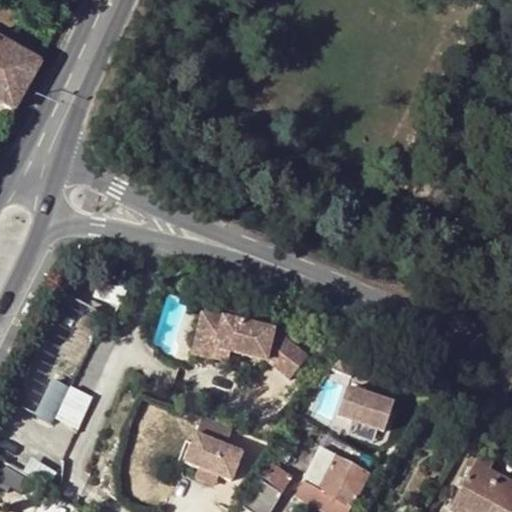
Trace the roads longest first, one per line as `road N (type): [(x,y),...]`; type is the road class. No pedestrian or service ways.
road 1 (tertiary): [(47,209),(283,278),(357,278)]
road 2 (tertiary): [(357,278),(135,189),(66,150)]
road 3 (tertiary): [(357,278),(511,351)]
road 4 (secondary): [(66,150),(118,0)]
road 5 (secondary): [(105,0),(35,133)]
